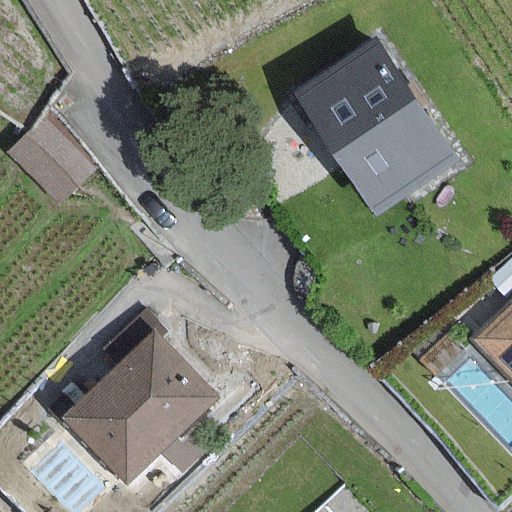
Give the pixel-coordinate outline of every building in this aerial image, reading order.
[(456,158),(378,42),(302,92),(380,209),(456,158)] [(93,167),(49,119),(16,149),(60,197),(93,167)] [(511,307),(482,336),(511,367),(511,307)] [(156,335),(72,418),(131,477),(161,448),(183,470),(209,444),(189,424),(217,397),(156,335)] [(370,511),(346,487),(319,511),(370,511)]
